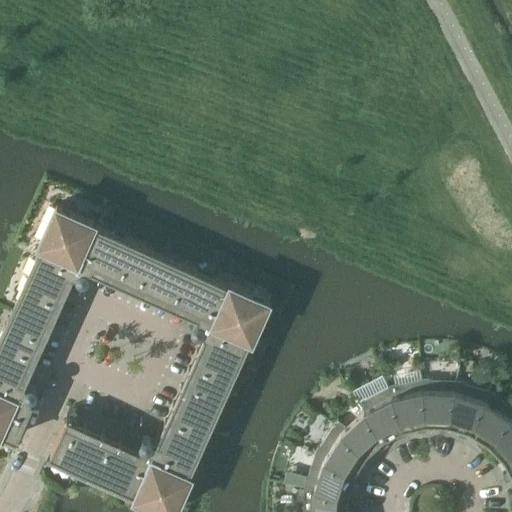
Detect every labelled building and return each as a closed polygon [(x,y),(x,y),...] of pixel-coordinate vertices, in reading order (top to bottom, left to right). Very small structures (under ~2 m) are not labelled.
[(72,274),(73,272),(70,271),(77,255),(57,202),(41,239),(43,239),(0,335),(0,427),(17,435),(34,397),(32,397),(31,393),(34,391),(35,391),(36,390),(36,389),(37,388),(37,387),(37,386),(36,384),(35,383),(34,382),(33,381),(31,381),(30,381),(27,382),(25,379),(72,274)] [(203,327),(204,331),(208,333),(215,317),(268,297),(232,281),(231,283),(93,221),(94,219),(57,202),(77,255),(70,271),(73,272),(77,271),(78,274),(79,275),(80,276),(81,277),(82,277),(83,277),(85,277),(86,276),(87,275),(88,274),(88,273),(89,272),(89,271),(88,270),(87,267),(91,265),(186,308),(198,313),(199,317),(196,318),(195,319),(194,320),(193,321),(193,322),(193,323),(193,325),(194,326),(195,327),(196,328),(197,328),(198,328),(199,328),(203,327)] [(151,450),(173,507),(190,471),(188,470),(250,332),(252,333),(268,297),(215,317),(208,333),(204,331),(204,333),(157,437),(153,439),(152,436),(151,435),(151,434),(150,434),(148,433),(146,433),(145,433),(144,434),(143,435),(142,436),(142,437),(142,439),(142,440),(143,443),(139,444),(151,450)] [(422,376),(422,377),(426,421),(440,421),(439,429),(447,430),(449,422),(456,378),(430,377),(430,375),(422,376)] [(389,384),(404,425),(417,422),(418,430),(427,429),(426,420),(426,421),(422,377),(396,382),(396,381),(389,383),(389,384)] [(457,378),(456,378),(449,422),(462,426),(459,433),(466,436),(470,429),(471,429),(489,388),(464,380),(464,379),(457,378)] [(365,408),(384,436),(396,429),(399,437),(407,434),(404,425),(389,384),(365,396),(365,395),(359,399),(365,408)] [(489,388),(471,429),(482,436),(477,442),(483,447),(489,441),(490,441),(511,412),(511,403),(495,392),(496,391),(489,388)] [(334,422),(368,451),(377,442),(382,448),(389,443),(384,436),(365,408),(347,424),(338,416),(334,422)] [(511,412),(490,441),(499,451),(492,455),(497,462),(504,457),(505,458),(511,452),(511,412)] [(137,491),(173,507),(151,450),(139,444),(67,413),(51,450),(138,489),(137,491)] [(315,451),(315,452),(355,470),(363,458),(369,463),(374,457),(367,451),(368,451),(334,422),(319,445),(318,444),(315,451)] [(315,485),(315,486),(348,491),(353,479),(360,482),(363,474),(355,470),(315,452),(307,477),(306,476),(305,484),(315,485)] [(511,452),(505,458),(511,469),(503,472),(506,480),(511,477),(511,452)] [(347,511),(348,500),(356,502),(357,493),(348,492),(348,491),(315,486),(314,509),(302,510),(302,511),(347,511)]
